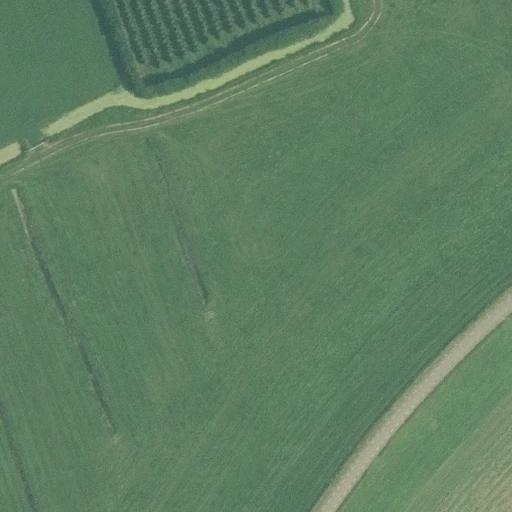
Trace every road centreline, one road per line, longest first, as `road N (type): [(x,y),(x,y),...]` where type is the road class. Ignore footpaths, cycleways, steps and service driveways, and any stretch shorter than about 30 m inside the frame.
road 1 (track): [(0,184),(104,134),(160,125),(362,40),(376,0)]
road 2 (unclassified): [(330,511),(425,391),(511,307)]
